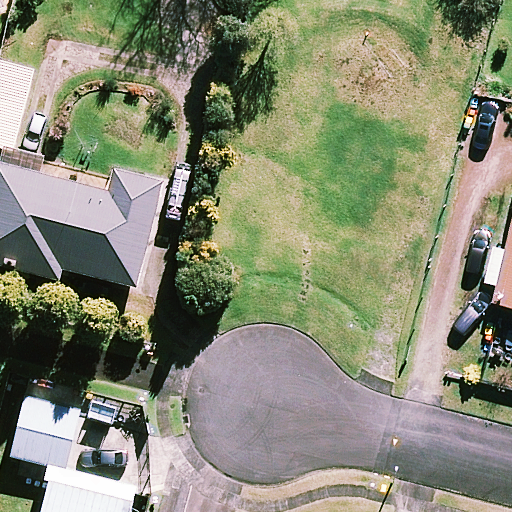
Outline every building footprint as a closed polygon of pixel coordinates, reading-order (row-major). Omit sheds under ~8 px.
[(0,0),(0,20),(14,12),(13,0),(0,0)] [(487,25),(435,14),(420,83),(435,86),(428,116),(379,106),(387,73),(322,58),(294,189),(320,194),(309,245),(395,263),(418,160),(456,168),(487,25)] [(38,76),(1,68),(0,71),(0,158),(19,162),(38,76)] [(55,170),(51,190),(0,177),(0,277),(61,291),(64,281),(139,298),(163,195),(55,170)] [(511,253),(496,250),(488,285),(505,289),(500,308),(511,311),(511,253)] [(82,414),(25,402),(10,470),(55,480),(46,511),(133,511),(140,488),(70,470),(82,414)]
